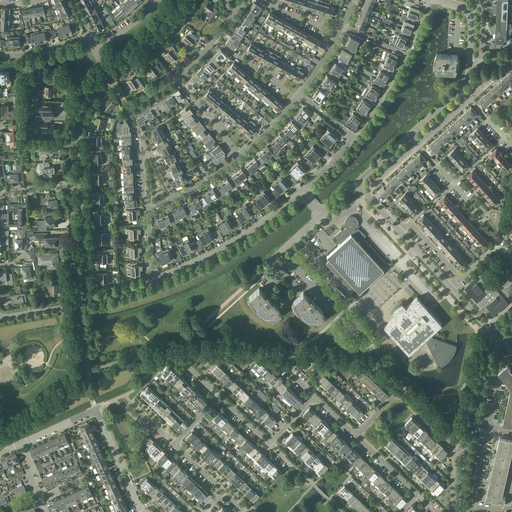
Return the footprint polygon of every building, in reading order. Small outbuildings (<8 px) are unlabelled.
[(56,10),(59,8),(67,4),(64,0),(62,0),(56,3),(53,5),(56,10)] [(124,0),(123,2),(130,10),(134,6),(128,0),(124,0)] [(318,0),(313,0),(314,1),(311,9),(316,11),(319,3),(320,0),(318,0)] [(319,3),(316,11),(321,13),(325,2),(320,0),(319,3)] [(491,7),(491,9),(502,10),(502,0),(497,0),(497,4),(493,4),(493,7),(491,7)] [(502,0),(502,10),(511,10),(511,5),(508,5),(508,0),(507,0),(502,0)] [(126,13),(130,10),(123,2),(119,5),(120,6),(126,13)] [(204,18),(211,24),(220,12),(213,6),(208,2),(203,8),(209,12),(204,18)] [(254,2),(249,9),(257,14),(258,12),(262,7),(254,2)] [(329,6),(330,4),(325,2),(321,13),(326,14),(329,6)] [(373,5),(365,2),(363,7),(371,10),(373,5)] [(410,7),(408,11),(418,15),(420,10),(418,9),(419,6),(415,5),(407,2),(406,2),(405,5),(410,7)] [(95,8),(92,3),(84,7),(87,12),(95,8)] [(61,13),(69,9),(67,4),(59,8),(56,10),(58,14),(61,13)] [(120,6),(117,10),(123,16),(126,13),(120,6)] [(333,12),(334,8),(329,6),(326,14),(332,16),(332,15),(335,16),(336,13),(333,12)] [(363,7),(361,12),(369,15),(371,10),(363,7)] [(87,12),(89,17),(97,13),(95,8),(87,12)] [(30,21),(29,18),(27,9),(21,10),(24,22),(30,21)] [(72,14),(69,9),(61,13),(58,14),(61,19),(72,14)] [(249,9),(244,16),(252,21),(255,17),(257,14),(249,9)] [(497,14),(496,19),(502,19),(502,10),(491,9),(491,11),(493,11),(492,14),(497,14)] [(118,20),(123,16),(117,10),(112,14),(118,20)] [(511,10),(502,10),(502,19),(507,20),(508,15),(511,15),(511,12),(511,10)] [(416,19),(418,15),(408,11),(407,15),(402,14),(401,16),(413,21),(414,18),(416,19)] [(369,15),(361,12),(359,17),(367,20),(369,15)] [(92,21),(100,17),(97,13),(89,17),(92,21)] [(269,25),(274,15),(269,13),(264,22),(269,25)] [(67,18),(70,24),(75,21),(72,15),(67,18)] [(275,26),(279,18),(274,15),(269,25),(274,28),(275,26)] [(239,23),(249,29),(250,27),(249,26),(252,21),(244,16),(243,18),(242,18),(239,23)] [(412,24),(413,21),(401,16),(400,20),(402,21),(402,20),(404,21),(403,25),(412,29),(414,24),(412,24)] [(92,21),(94,26),(102,22),(100,17),(92,21)] [(359,17),(357,22),(365,25),(367,20),(359,17)] [(279,18),(275,26),(280,28),(284,21),(279,18)] [(501,29),(502,19),(496,19),(496,23),(492,23),(492,26),(490,26),(490,28),(501,29)] [(507,20),(502,19),(501,29),(511,29),(511,27),(511,24),(507,24),(507,20)] [(289,23),(284,21),(280,28),(278,31),(283,33),(284,31),(289,23)] [(105,27),(102,22),(94,26),(97,31),(105,27)] [(355,27),(361,30),(361,31),(364,33),(367,26),(365,25),(357,22),(355,27)] [(235,30),(243,35),(246,31),(247,32),(249,29),(239,23),(236,27),(236,28),(235,30)] [(289,23),(284,31),(289,34),(293,26),(289,23)] [(69,24),(63,26),(67,35),(72,33),(69,24)] [(412,29),(403,25),(401,29),(397,28),(395,30),(407,35),(408,33),(410,34),(412,29)] [(67,35),(63,26),(58,28),(61,37),(67,35)] [(293,26),(289,34),(294,36),(298,29),(293,26)] [(501,38),(501,29),(490,28),(490,30),(492,30),(491,33),(496,34),(495,38),(501,38)] [(298,29),(294,36),(293,38),(297,41),(303,31),(298,29)] [(511,29),(501,29),(501,38),(507,39),(507,34),(511,34),(511,31),(511,29)] [(41,33),(39,33),(41,43),(47,42),(45,35),(47,34),(46,30),(41,31),(41,33)] [(240,40),(243,35),(235,30),(233,32),(230,37),(234,40),(235,40),(239,43),(241,41),(240,40)] [(406,38),(407,35),(395,30),(394,33),(398,35),(397,39),(406,43),(408,39),(406,38)] [(303,41),(308,34),(303,31),(297,41),(302,44),(303,41)] [(35,44),(41,43),(39,33),(38,32),(31,33),(32,39),(34,38),(35,44)] [(189,46),(193,42),(196,45),(201,40),(197,37),(191,32),(188,36),(186,34),(182,39),(189,46)] [(308,34),(303,41),(308,44),(312,36),(308,34)] [(350,36),(348,40),(352,43),(357,45),(359,41),(361,42),(362,39),(353,34),(352,37),(350,36)] [(14,37),(14,47),(20,46),(20,39),(22,39),(21,36),(19,36),(14,37)] [(317,39),(312,36),(308,44),(313,47),(317,39)] [(14,47),(14,37),(7,37),(8,41),(3,41),(3,39),(0,39),(0,45),(3,46),(8,46),(8,47),(14,47)] [(230,37),(225,44),(233,49),(236,45),(237,46),(239,43),(235,40),(234,40),(230,37)] [(404,48),(406,43),(397,39),(396,39),(394,38),(392,42),(390,42),(389,45),(401,50),(402,47),(404,48)] [(507,39),(501,38),(495,38),(495,43),(491,42),(491,46),(489,46),(489,48),(501,48),(501,46),(503,46),(504,43),(506,40),(507,39)] [(313,47),(318,49),(322,42),(317,39),(313,47)] [(355,48),(357,45),(352,43),(348,40),(345,45),(347,46),(346,48),(351,51),(355,53),(357,49),(355,48)] [(327,44),(322,42),(318,49),(322,52),(327,44)] [(247,51),(252,54),(256,46),(251,43),(247,51)] [(169,51),(168,52),(165,55),(171,62),(175,59),(178,62),(183,58),(180,54),(175,49),(172,46),(168,49),(169,51)] [(252,54),(257,56),(261,49),(256,46),(252,54)] [(351,51),(346,48),(345,51),(343,50),(340,54),(349,59),(352,55),(350,54),(351,51)] [(227,56),(220,49),(214,55),(218,59),(221,62),(223,60),(227,56)] [(261,49),(257,56),(261,59),(265,51),(261,49)] [(267,49),(265,51),(261,59),(266,62),(272,52),(267,49)] [(386,60),(395,65),(398,60),(396,59),(397,56),(386,51),(383,59),(386,60)] [(266,62),(271,64),(276,54),(272,52),(266,62)] [(281,57),(276,54),(271,64),(276,67),(280,59),(281,57)] [(349,59),(340,54),(338,58),(339,59),(338,62),(343,65),(345,66),(346,65),(347,65),(349,63),(347,62),(349,59)] [(434,67),(435,68),(436,73),(457,74),(459,69),(459,68),(459,67),(459,66),(459,65),(460,64),(460,63),(459,62),(459,61),(459,60),(457,55),(447,55),(437,54),(435,59),(435,60),(434,61),(434,62),(434,63),(434,64),(434,65),(434,66),(434,67)] [(215,68),(219,64),(216,61),(218,59),(214,55),(208,61),(215,68)] [(284,62),(280,59),(276,67),(280,69),(284,62)] [(378,66),(382,68),(389,72),(391,70),(392,70),(395,65),(386,60),(384,64),(380,62),(378,66)] [(202,67),(210,75),(212,73),(211,72),(215,68),(208,61),(206,63),(202,67)] [(289,64),(284,62),(280,69),(285,72),(289,64)] [(345,66),(343,65),(338,62),(337,64),(335,63),(332,67),(341,73),(344,68),(346,70),(347,67),(345,66)] [(232,73),(237,66),(233,63),(228,70),(232,73)] [(159,78),(164,74),(163,72),(165,70),(163,67),(160,68),(157,64),(153,67),(152,65),(150,66),(146,69),(152,77),(156,74),(159,78)] [(294,67),(289,64),(285,72),(290,75),(294,67)] [(237,66),(232,73),(230,75),(235,78),(236,77),(242,70),(237,66)] [(296,68),(294,67),(290,75),(294,77),(300,67),(298,66),(297,66),(296,67),(296,68)] [(196,73),(203,80),(207,76),(208,77),(210,75),(202,67),(198,71),(196,73)] [(300,67),(294,77),(299,80),(305,70),(300,67)] [(331,72),(330,74),(337,79),(339,77),(341,73),(332,67),(330,71),(331,72)] [(382,68),(377,75),(387,80),(390,75),(388,74),(389,72),(382,68)] [(236,77),(240,80),(246,73),(242,70),(236,77)] [(5,83),(8,82),(11,80),(10,79),(9,75),(10,75),(9,75),(10,73),(8,72),(7,72),(6,72),(2,73),(2,72),(1,73),(0,72),(0,80),(4,84),(5,83)] [(191,79),(197,86),(198,87),(200,85),(199,84),(203,80),(196,73),(194,75),(190,78),(190,79),(191,79)] [(244,84),(250,77),(246,73),(240,80),(244,84)] [(132,90),(136,87),(139,91),(144,88),(140,80),(142,79),(139,74),(138,74),(137,75),(136,75),(137,77),(133,80),(132,78),(131,79),(126,82),(132,90)] [(337,79),(330,74),(328,77),(327,76),(324,80),(333,86),(334,83),(335,84),(337,80),(336,80),(337,79)] [(377,75),(375,79),(371,77),(369,80),(381,87),(382,85),(384,86),(387,80),(377,75)] [(511,86),(511,84),(511,79),(507,75),(503,78),(511,86)] [(244,84),(249,87),(254,80),(250,77),(244,84)] [(500,82),(507,90),(511,86),(503,78),(500,82)] [(191,79),(190,79),(184,85),(191,92),(195,87),(197,86),(191,79)] [(247,89),(252,92),(258,84),(254,80),(249,87),(247,89)] [(323,85),(321,87),(330,93),(332,90),(330,89),(333,86),(324,80),(321,84),(323,85)] [(379,89),(381,87),(369,80),(368,82),(369,83),(370,84),(367,88),(378,95),(381,90),(379,89)] [(503,93),(507,90),(500,82),(496,85),(502,92),(503,93)] [(27,87),(27,91),(29,91),(29,94),(34,94),(34,101),(41,101),(41,90),(36,90),(36,83),(29,83),(29,87),(27,87)] [(252,92),(256,96),(262,87),(258,84),(252,92)] [(502,92),(496,85),(492,88),(498,95),(502,92)] [(42,87),(41,102),(45,102),(45,96),(51,96),(51,91),(56,91),(56,86),(45,86),(45,87),(42,87)] [(261,98),(267,91),(262,87),(256,96),(260,99),(261,98)] [(327,96),(330,93),(321,87),(320,89),(318,88),(315,92),(323,98),(325,96),(326,97),(327,96)] [(373,99),(375,100),(378,95),(367,88),(362,95),(371,102),(373,99)] [(498,95),(492,88),(488,92),(496,100),(499,96),(498,95)] [(171,94),(176,102),(184,97),(178,89),(176,91),(171,94)] [(204,96),(208,99),(214,93),(215,91),(214,90),(212,92),(210,89),(204,96)] [(215,91),(214,93),(208,99),(212,103),(220,95),(216,91),(215,91)] [(265,101),(271,94),(267,91),(261,98),(265,101)] [(321,102),(323,98),(315,92),(312,96),(314,97),(312,100),(320,106),(322,103),(321,102)] [(496,100),(488,92),(484,95),(490,102),(492,103),(496,100)] [(166,97),(164,98),(169,106),(176,102),(171,94),(166,97)] [(275,98),(271,94),(265,101),(269,105),(275,98)] [(212,103),(217,107),(222,100),(224,98),(220,95),(212,103)] [(370,104),(371,102),(362,95),(357,102),(359,104),(368,110),(372,105),(370,104)] [(490,102),(484,95),(481,99),(487,105),(490,102)] [(101,105),(109,112),(116,104),(106,96),(103,99),(105,101),(101,105)] [(169,107),(169,106),(164,98),(157,103),(158,104),(161,109),(162,111),(164,109),(166,113),(171,110),(169,107)] [(273,108),(279,101),(275,98),(269,105),(273,108)] [(487,105),(481,99),(477,102),(483,109),(487,105)] [(217,107),(221,110),(226,104),(222,100),(217,107)] [(283,105),(279,101),(273,108),(278,112),(283,105)] [(153,106),(150,107),(155,115),(160,112),(159,110),(161,109),(158,104),(157,103),(153,106)] [(36,116),(36,121),(43,121),(51,121),(51,118),(53,118),(53,109),(51,108),(51,104),(40,104),(40,110),(43,110),(43,116),(36,116)] [(231,107),(226,104),(221,110),(225,114),(231,107)] [(358,110),(356,112),(362,116),(363,114),(365,115),(368,110),(359,104),(356,109),(358,110)] [(1,105),(1,116),(5,115),(5,118),(15,117),(14,110),(8,110),(8,105),(1,105)] [(143,112),(149,121),(151,119),(151,118),(155,115),(150,107),(143,112)] [(182,115),(185,118),(193,112),(189,108),(188,109),(186,107),(176,115),(176,116),(177,117),(179,117),(180,117),(180,116),(182,115)] [(225,114),(229,117),(235,111),(231,107),(225,114)] [(473,117),(477,114),(471,107),(467,111),(473,117)] [(303,108),(299,113),(306,119),(310,115),(310,114),(312,112),(306,108),(304,110),(303,108)] [(229,117),(233,121),(239,114),(235,111),(229,117)] [(467,111),(464,114),(471,122),(475,119),(473,117),(467,111)] [(149,121),(143,112),(136,117),(141,125),(145,122),(146,123),(149,121)] [(196,116),(193,112),(185,118),(188,122),(185,124),(187,126),(196,119),(194,117),(196,116)] [(353,113),(352,115),(350,118),(358,124),(362,119),(360,118),(362,116),(356,112),(355,114),(353,113)] [(296,119),(295,121),(300,126),(303,128),(309,121),(306,119),(299,113),(295,117),(296,119)] [(93,126),(103,129),(106,120),(104,119),(105,116),(97,114),(96,117),(93,116),(92,120),(94,121),(93,126)] [(238,124),(243,118),(243,117),(239,114),(233,121),(238,124)] [(464,114),(460,118),(466,124),(467,125),(471,122),(464,114)] [(238,124),(241,127),(247,121),(248,119),(244,116),(243,117),(243,118),(238,124)] [(269,122),(262,117),(260,119),(266,125),(269,122)] [(355,129),(358,124),(350,118),(347,121),(344,119),(343,119),(342,119),(341,119),(340,121),(351,130),(353,127),(355,129)] [(462,127),(466,124),(460,118),(456,121),(462,127)] [(198,122),(196,119),(187,126),(189,129),(192,127),(194,131),(202,124),(199,120),(198,122)] [(130,127),(126,120),(125,121),(124,122),(123,123),(122,124),(122,125),(121,126),(121,127),(121,128),(121,129),(121,130),(121,134),(117,134),(118,138),(121,138),(129,138),(129,135),(131,134),(131,131),(129,131),(129,130),(129,129),(129,128),(130,127)] [(241,127),(246,131),(253,122),(252,121),(251,121),(250,121),(249,121),(249,122),(247,121),(241,127)] [(298,128),(300,126),(295,121),(293,123),(291,121),(287,126),(294,132),(298,128)] [(462,127),(456,121),(452,124),(460,132),(463,129),(462,127)] [(32,122),(32,128),(38,128),(38,134),(50,134),(50,133),(53,133),(53,126),(47,126),(47,122),(32,122)] [(250,135),(251,133),(253,135),(257,131),(254,129),(256,128),(254,127),(255,126),(255,125),(255,124),(255,123),(253,122),(246,131),(250,135)] [(196,139),(198,138),(206,132),(204,129),(205,128),(202,124),(194,131),(197,134),(194,137),(196,139)] [(449,128),(454,134),(456,136),(460,132),(452,124),(449,128)] [(11,147),(17,147),(16,125),(10,126),(10,132),(5,132),(6,135),(7,135),(7,141),(10,141),(11,147)] [(151,137),(162,132),(159,126),(151,130),(152,133),(150,134),(151,137)] [(285,131),(283,133),(288,138),(290,136),(290,137),(294,132),(287,126),(283,130),(285,131)] [(328,129),(324,134),(333,142),(337,137),(338,135),(341,137),(343,135),(335,128),(331,132),(328,129)] [(449,128),(445,131),(451,138),(454,134),(449,128)] [(470,135),(473,139),(481,132),(478,128),(470,135)] [(451,138),(445,131),(441,135),(447,141),(451,138)] [(167,137),(168,137),(166,133),(163,134),(162,132),(151,137),(155,144),(157,142),(167,137)] [(207,134),(206,132),(198,138),(199,141),(201,139),(204,143),(212,136),(209,133),(207,134)] [(481,132),(473,139),(477,143),(485,136),(481,132)] [(290,141),(288,139),(288,138),(283,133),(281,136),(280,134),(275,138),(282,145),(285,142),(287,144),(290,141)] [(324,134),(320,139),(329,147),(333,142),(324,134)] [(92,146),(102,145),(102,135),(89,136),(90,140),(92,140),(92,146)] [(443,145),(447,141),(441,135),(437,138),(443,145)] [(204,149),(205,152),(215,144),(214,142),(215,140),(212,136),(204,143),(207,147),(204,149)] [(477,143),(481,147),(489,140),(485,136),(477,143)] [(168,144),(169,144),(170,143),(167,137),(157,142),(158,146),(156,147),(158,150),(168,144)] [(279,148),(282,145),(275,138),(271,142),(272,144),(271,146),(275,151),(277,153),(281,150),(279,148)] [(439,148),(443,145),(437,138),(433,142),(439,148)] [(489,140),(481,147),(484,152),(492,144),(489,140)] [(435,151),(439,148),(433,142),(430,145),(435,151)] [(53,150),(53,149),(53,144),(32,144),(32,150),(41,150),(41,155),(40,155),(40,159),(45,159),(46,156),(47,156),(47,153),(50,153),(50,150),(53,150)] [(168,144),(158,150),(159,153),(162,152),(163,155),(172,150),(169,144),(168,144)] [(214,155),(222,149),(219,145),(217,146),(215,144),(205,152),(207,154),(208,154),(211,158),(213,156),(214,155)] [(435,151),(430,145),(426,149),(432,155),(435,151)] [(273,153),(275,151),(271,146),(268,148),(267,146),(263,150),(269,157),(273,153)] [(313,146),(309,150),(318,159),(322,155),(313,146)] [(321,147),(319,149),(322,151),(326,155),(328,152),(321,147)] [(448,155),(452,159),(460,151),(456,147),(454,149),(448,155)] [(214,155),(213,156),(215,160),(213,161),(215,164),(225,156),(223,154),(225,153),(222,149),(214,155)] [(494,159),(500,153),(497,149),(490,155),(494,159)] [(93,164),(103,163),(103,153),(101,153),(101,150),(92,151),(92,154),(90,154),(90,158),(93,158),(93,164)] [(162,159),(164,162),(175,156),(172,150),(163,155),(165,158),(162,159)] [(265,161),(269,157),(263,150),(258,154),(260,155),(258,157),(262,163),(264,161),(265,161)] [(309,159),(306,163),(312,169),(314,167),(310,163),(312,162),(314,163),(318,159),(309,150),(305,155),(309,159)] [(464,156),(460,151),(452,159),(455,163),(462,157),(464,156)] [(504,157),(500,153),(494,159),(498,163),(504,157)] [(420,154),(416,157),(422,163),(426,160),(420,154)] [(169,167),(178,163),(175,156),(164,162),(166,165),(168,164),(169,167)] [(260,165),(262,163),(258,157),(255,159),(254,158),(250,161),(256,169),(260,165)] [(416,157),(412,161),(418,167),(422,163),(416,157)] [(465,161),(462,157),(455,163),(459,167),(465,161)] [(508,161),(504,157),(498,163),(501,167),(508,161)] [(251,172),(256,169),(250,161),(245,165),(246,167),(244,168),(249,174),(249,173),(251,175),(252,174),(251,172)] [(412,161),(408,165),(414,171),(416,173),(420,169),(418,167),(412,161)] [(469,166),(465,161),(459,167),(463,171),(469,166)] [(511,165),(508,161),(501,167),(505,171),(511,165)] [(54,167),(49,167),(48,162),(40,163),(40,169),(42,168),(43,175),(45,175),(47,176),(49,176),(52,176),(52,173),(55,172),(54,167)] [(297,162),(293,166),(301,175),(306,171),(304,169),(297,162)] [(181,169),(178,163),(169,167),(171,170),(169,171),(170,174),(181,169)] [(306,163),(303,165),(304,166),(305,167),(310,171),(312,169),(306,163)] [(22,181),(22,180),(20,164),(16,165),(17,170),(13,170),(14,174),(10,174),(5,175),(6,179),(8,179),(9,182),(15,181),(15,183),(18,182),(18,181),(22,181)] [(408,165),(404,168),(410,174),(414,171),(408,165)] [(301,175),(293,166),(288,170),(297,179),(301,175)] [(246,176),(249,174),(244,168),(242,170),(241,169),(236,172),(242,180),(247,176),(246,176)] [(404,168),(400,172),(407,180),(412,176),(410,174),(404,168)] [(176,180),(176,179),(184,175),(181,169),(170,174),(174,181),(176,180)] [(94,184),(104,183),(104,173),(102,173),(102,170),(93,170),(93,174),(91,174),(91,178),(94,178),(94,184)] [(467,176),(471,180),(477,174),(473,170),(467,176)] [(243,182),(242,180),(236,172),(231,176),(233,177),(230,179),(236,187),(243,182)] [(403,184),(407,180),(400,172),(396,175),(402,182),(403,184)] [(420,180),(424,184),(430,179),(427,174),(420,180)] [(477,174),(471,180),(474,184),(480,178),(477,174)] [(187,181),(184,175),(176,179),(176,180),(177,183),(175,184),(177,187),(187,181)] [(402,182),(396,175),(392,179),(398,185),(402,182)] [(280,177),(276,181),(284,190),(289,186),(288,185),(290,184),(293,187),(295,185),(289,178),(288,179),(285,176),(282,179),(280,177)] [(291,176),(289,178),(295,185),(297,183),(291,176)] [(474,184),(478,188),(484,182),(480,178),(474,184)] [(236,187),(230,179),(228,180),(227,179),(222,182),(227,190),(231,188),(232,190),(236,187)] [(392,179),(388,183),(394,189),(398,185),(392,179)] [(428,188),(434,182),(430,179),(424,184),(428,188)] [(284,190),(276,181),(271,185),(279,194),(284,190)] [(229,192),(227,190),(222,182),(217,185),(218,187),(216,189),(222,197),(229,192)] [(438,186),(434,182),(428,188),(426,189),(430,194),(431,192),(438,186)] [(484,182),(478,188),(481,192),(488,186),(484,182)] [(388,183),(384,186),(390,193),(391,194),(395,191),(394,189),(388,183)] [(379,189),(386,197),(389,195),(390,196),(391,194),(391,195),(391,194),(390,193),(384,186),(381,188),(379,189)] [(437,194),(441,191),(438,186),(431,192),(430,194),(434,199),(438,195),(437,194)] [(481,192),(485,196),(491,190),(488,186),(481,192)] [(213,200),(216,197),(218,200),(222,197),(216,189),(214,190),(213,189),(207,192),(213,200)] [(376,193),(376,194),(375,195),(381,202),(382,201),(386,197),(379,189),(378,191),(376,193)] [(95,204),(105,203),(105,193),(104,193),(104,190),(94,190),(94,194),(92,194),(92,198),(95,198),(95,204)] [(491,190),(485,196),(489,200),(495,194),(491,190)] [(266,205),(271,201),(263,191),(259,195),(266,205)] [(205,204),(206,207),(210,204),(209,202),(213,200),(207,192),(202,195),(204,196),(201,198),(205,204)] [(495,194),(489,200),(493,204),(501,197),(497,193),(495,194)] [(405,194),(399,199),(403,204),(409,198),(405,194)] [(259,195),(254,199),(261,208),(266,205),(259,195)] [(443,205),(449,199),(445,195),(439,201),(443,205)] [(54,200),(53,197),(35,199),(36,205),(48,204),(48,207),(57,206),(58,206),(58,205),(59,204),(58,203),(57,203),(56,200),(54,200)] [(202,205),(205,204),(201,198),(199,199),(198,198),(193,200),(197,209),(202,206),(202,205)] [(409,198),(403,204),(406,207),(412,202),(409,198)] [(446,209),(453,203),(449,199),(443,205),(446,209)] [(186,206),(191,216),(199,211),(197,209),(193,200),(188,203),(189,205),(186,206)] [(406,207),(410,211),(418,204),(415,200),(412,202),(406,207)] [(456,207),(453,203),(446,209),(450,213),(456,207)] [(0,204),(0,221),(0,222),(0,220),(4,220),(4,222),(8,222),(8,213),(5,213),(4,205),(0,204)] [(23,230),(27,230),(30,230),(30,228),(27,228),(27,223),(27,224),(24,224),(24,210),(27,210),(27,204),(22,204),(22,209),(19,209),(19,204),(8,204),(8,211),(9,211),(9,210),(17,210),(17,224),(9,224),(8,224),(9,230),(19,230),(19,225),(23,225),(23,230)] [(259,214),(254,207),(251,209),(250,210),(246,204),(241,208),(248,218),(253,215),(251,213),(253,211),(256,216),(259,214)] [(422,208),(418,204),(410,211),(414,216),(422,208)] [(183,206),(177,209),(182,217),(185,215),(187,218),(191,216),(186,206),(184,208),(183,206)] [(460,211),(456,207),(450,213),(454,217),(460,211)] [(248,218),(241,208),(235,211),(242,222),(248,218)] [(174,221),(175,224),(179,221),(178,219),(182,217),(177,209),(172,211),(173,213),(171,214),(174,221)] [(127,210),(127,220),(138,219),(137,214),(140,214),(139,210),(127,210)] [(464,215),(460,211),(454,217),(457,221),(464,215)] [(96,224),(106,223),(106,213),(93,214),(93,218),(96,218),(96,224)] [(171,222),(174,221),(171,214),(168,215),(167,214),(162,216),(166,225),(171,222)] [(421,224),(428,219),(424,215),(418,220),(421,224)] [(467,219),(464,215),(457,221),(461,225),(467,219)] [(57,217),(53,217),(53,216),(50,216),(50,217),(46,217),(46,219),(38,219),(38,230),(46,230),(46,225),(57,225),(57,217)] [(160,227),(166,225),(162,216),(156,218),(157,220),(155,221),(156,225),(153,226),(154,229),(160,227)] [(352,216),(351,216),(349,216),(347,217),(346,218),(345,220),(345,222),(345,224),(345,226),(346,227),(342,231),(341,230),(334,237),(340,244),(327,256),(330,260),(326,264),(351,292),(356,288),(359,292),(384,270),(383,269),(386,266),(387,268),(388,268),(389,268),(390,268),(390,267),(391,267),(391,266),(391,265),(391,264),(390,264),(389,263),(388,263),(387,263),(387,264),(363,238),(366,236),(357,227),(357,226),(358,224),(358,223),(358,221),(358,220),(357,219),(356,217),(354,216),(352,216)] [(222,220),(228,231),(234,227),(227,217),(222,220)] [(421,224),(425,228),(431,223),(428,219),(421,224)] [(471,223),(467,219),(461,225),(465,229),(471,223)] [(222,220),(217,223),(223,234),(228,231),(222,220)] [(425,228),(429,232),(435,227),(431,223),(425,228)] [(471,223),(465,229),(468,233),(475,227),(471,223)] [(429,232),(432,236),(439,231),(435,227),(429,232)] [(478,231),(475,227),(468,233),(472,237),(478,231)] [(128,229),(128,239),(139,238),(138,233),(141,233),(140,228),(128,229)] [(208,228),(202,231),(208,242),(214,239),(208,228)] [(432,236),(436,240),(444,233),(440,229),(439,231),(432,236)] [(0,230),(0,250),(1,251),(1,249),(6,249),(9,249),(9,231),(0,230)] [(15,248),(20,248),(20,251),(26,251),(26,245),(25,245),(25,231),(18,231),(18,234),(14,234),(15,248)] [(200,240),(196,242),(200,250),(202,249),(200,244),(202,243),(204,246),(209,244),(208,242),(202,231),(197,234),(200,240)] [(482,235),(478,231),(472,237),(476,241),(482,235)] [(45,244),(45,245),(58,245),(58,243),(59,243),(59,239),(58,239),(58,237),(47,237),(47,233),(34,234),(34,240),(35,240),(45,239),(45,241),(44,241),(43,242),(43,243),(44,244),(45,244)] [(97,243),(107,243),(107,233),(94,233),(94,238),(97,238),(97,243)] [(447,237),(444,233),(436,240),(440,244),(447,237)] [(485,239),(482,235),(476,241),(479,245),(485,239)] [(443,248),(451,241),(447,237),(440,244),(443,248)] [(188,239),(183,241),(188,252),(194,250),(193,249),(195,248),(197,251),(200,250),(196,242),(195,243),(194,241),(190,243),(188,239)] [(489,244),(485,239),(479,245),(483,249),(484,249),(485,251),(491,246),(489,244)] [(182,255),(188,252),(183,241),(177,244),(182,255)] [(451,241),(443,248),(447,252),(453,247),(455,245),(451,241)] [(155,249),(157,253),(156,253),(161,264),(167,262),(162,250),(161,246),(160,246),(160,247),(155,249)] [(142,251),(141,247),(128,247),(129,257),(139,257),(139,251),(142,251)] [(450,256),(457,251),(453,247),(447,252),(450,256)] [(176,261),(179,260),(175,252),(174,249),(169,251),(168,248),(162,250),(167,262),(173,259),(172,257),(174,256),(176,261)] [(108,250),(97,250),(97,253),(95,254),(95,258),(98,258),(98,263),(108,263),(108,253),(114,253),(114,250),(108,250)] [(50,255),(43,255),(43,251),(35,252),(34,252),(34,254),(35,254),(35,256),(38,256),(38,265),(47,265),(47,269),(57,269),(56,260),(58,260),(58,254),(50,254),(50,255)] [(454,260),(460,255),(457,251),(450,256),(454,260)] [(460,255),(454,260),(458,264),(466,257),(462,253),(460,255)] [(468,263),(469,261),(466,257),(458,264),(462,269),(468,263)] [(35,269),(34,262),(27,263),(27,267),(21,268),(22,273),(23,273),(24,278),(27,277),(27,278),(28,278),(28,280),(35,279),(33,269),(35,269)] [(142,270),(142,265),(129,266),(130,276),(140,275),(140,270),(142,270)] [(8,272),(6,272),(5,270),(1,271),(1,273),(0,273),(0,282),(7,281),(7,284),(13,283),(12,273),(8,274),(8,272)] [(109,273),(96,274),(96,278),(99,278),(99,283),(109,283),(109,273)] [(465,287),(486,311),(489,309),(494,315),(508,302),(484,276),(476,282),(474,279),(465,287)] [(61,293),(60,285),(51,283),(48,288),(51,295),(61,293)] [(511,292),(511,291),(507,286),(503,289),(508,296),(511,292)] [(273,320),(279,314),(274,308),(276,306),(270,300),(271,299),(268,295),(266,297),(259,288),(248,298),(249,302),(252,306),(255,309),(258,312),(262,315),(267,317),(270,319),(273,320)] [(1,294),(2,300),(10,299),(11,303),(26,300),(26,297),(27,297),(26,293),(24,293),(23,292),(22,292),(21,292),(21,293),(21,294),(10,296),(10,293),(1,294)] [(321,313),(323,311),(312,299),(310,301),(310,300),(309,301),(306,297),(304,298),(302,295),(299,298),(298,297),(292,302),(293,306),(295,309),(298,312),(301,315),(305,318),(310,320),(314,322),(317,323),(325,316),(321,313)] [(391,312),(395,317),(384,327),(408,354),(425,339),(439,368),(443,366),(446,364),(448,362),(449,360),(451,358),(453,355),(454,353),(455,351),(456,346),(432,338),(430,334),(441,324),(430,312),(428,314),(426,311),(428,309),(417,297),(405,307),(401,303),(402,303),(402,302),(400,303),(399,304),(398,305),(397,305),(396,306),(394,307),(394,308),(393,309),(392,310),(391,311),(390,313),(391,313),(391,312)] [(377,345),(374,342),(373,341),(365,347),(369,352),(370,351),(377,345)] [(257,371),(258,370),(263,364),(259,360),(261,359),(258,356),(249,366),(252,368),(256,371),(257,371)] [(162,373),(165,376),(173,367),(171,366),(170,367),(168,364),(162,371),(161,370),(156,376),(158,377),(160,375),(162,373)] [(260,375),(267,368),(263,364),(258,370),(256,372),(260,375)] [(212,371),(216,375),(221,369),(217,365),(212,371)] [(510,387),(510,388),(511,389),(511,391),(503,424),(511,426),(511,371),(510,369),(511,368),(508,365),(498,373),(508,384),(509,385),(510,387)] [(175,369),(173,367),(165,376),(169,380),(176,372),(174,370),(175,369)] [(267,368),(260,375),(264,379),(265,377),(271,371),(267,368)] [(355,375),(359,378),(365,373),(363,371),(364,370),(362,368),(355,375)] [(225,373),(221,369),(216,375),(220,378),(225,373)] [(271,371),(265,377),(269,381),(275,375),(271,371)] [(178,374),(176,372),(169,380),(173,383),(181,375),(179,373),(178,374)] [(315,378),(319,382),(324,376),(320,372),(315,378)] [(229,376),(225,373),(220,378),(224,382),(229,376)] [(359,378),(363,382),(369,375),(368,374),(367,374),(365,373),(359,378)] [(229,376),(224,382),(227,386),(233,380),(235,378),(231,374),(229,376)] [(173,383),(177,387),(184,379),(182,377),(183,377),(181,375),(173,383)] [(271,387),(273,385),(279,379),(275,375),(269,381),(268,383),(271,387)] [(371,377),(369,375),(363,382),(367,386),(373,380),(370,378),(371,377)] [(328,380),(324,376),(319,382),(323,385),(328,380)] [(186,381),(184,379),(177,387),(181,391),(189,382),(187,381),(186,381)] [(273,385),(277,389),(283,383),(279,379),(273,385)] [(230,388),(231,389),(232,388),(237,384),(233,380),(227,386),(230,388)] [(328,380),(323,385),(326,389),(327,388),(332,383),(328,380)] [(367,386),(371,390),(377,383),(375,381),(375,382),(373,380),(367,386)] [(332,383),(327,388),(326,389),(330,393),(335,388),(336,387),(338,385),(334,381),(332,383)] [(190,384),(189,382),(181,391),(184,394),(192,387),(190,385),(190,384)] [(238,382),(237,384),(232,388),(231,389),(235,393),(240,388),(242,386),(238,382)] [(283,383),(277,389),(281,392),(287,386),(283,383)] [(379,385),(377,383),(371,390),(375,393),(380,387),(378,385),(379,385)] [(152,390),(150,388),(148,386),(140,394),(144,398),(152,390)] [(235,393),(239,397),(246,390),(242,386),(240,388),(235,393)] [(291,390),(287,386),(281,392),(280,394),(281,395),(283,394),(285,396),(291,390)] [(192,387),(184,394),(188,398),(196,390),(195,388),(194,389),(192,387)] [(335,388),(330,393),(334,397),(340,391),(337,388),(336,387),(335,388)] [(375,393),(379,397),(385,390),(383,388),(382,389),(380,387),(375,393)] [(155,394),(152,390),(144,398),(148,401),(155,394)] [(198,392),(196,390),(188,398),(192,402),(200,394),(198,392)] [(250,393),(246,390),(239,397),(243,401),(250,393)] [(291,390),(285,396),(289,400),(294,394),(291,390)] [(387,392),(385,390),(379,397),(383,401),(388,395),(386,393),(387,392)] [(340,391),(334,397),(338,400),(344,394),(340,391)] [(250,393),(243,401),(247,404),(253,398),(254,397),(255,396),(252,394),(253,393),(252,392),(250,393)] [(159,397),(155,394),(148,401),(152,405),(156,401),(159,397)] [(202,396),(200,394),(192,402),(196,406),(204,397),(203,395),(202,396)] [(298,398),(294,394),(289,400),(288,401),(291,405),(293,404),(293,403),(298,398)] [(344,394),(338,400),(342,404),(348,398),(344,394)] [(163,401),(159,397),(156,401),(152,405),(156,409),(163,401)] [(206,399),(204,397),(196,406),(200,410),(208,402),(205,400),(206,399)] [(247,404),(251,408),(256,402),(258,400),(254,397),(253,398),(247,404)] [(297,407),(303,401),(298,398),(293,403),(293,404),(297,407)] [(348,398),(342,404),(346,408),(352,402),(348,398)] [(258,400),(256,402),(251,408),(255,412),(260,406),(261,406),(262,404),(258,401),(258,400)] [(167,405),(163,401),(156,409),(160,412),(167,405)] [(352,402),(346,408),(350,412),(352,410),(356,406),(357,405),(353,401),(352,402)] [(171,408),(167,405),(160,412),(164,416),(171,408)] [(261,406),(260,406),(255,412),(259,416),(264,410),(261,406)] [(352,410),(350,412),(349,413),(352,416),(353,417),(359,409),(356,406),(352,410)] [(309,408),(302,415),(306,418),(313,411),(311,410),(312,409),(310,407),(309,408)] [(171,408),(164,416),(168,420),(175,412),(171,408)] [(211,420),(212,418),(218,412),(214,408),(209,414),(208,413),(206,415),(211,420)] [(357,420),(358,419),(364,413),(359,409),(353,417),(357,420)] [(268,413),(264,410),(259,416),(263,419),(268,413)] [(313,411),(306,418),(310,422),(318,414),(316,413),(315,413),(313,411)] [(179,416),(175,412),(168,420),(172,424),(179,416)] [(222,416),(218,412),(212,418),(216,422),(222,416)] [(263,419),(267,423),(272,417),(274,416),(270,412),(268,414),(268,413),(263,419)] [(310,422),(314,426),(321,419),(319,417),(320,416),(318,414),(310,422)] [(183,420),(179,416),(172,424),(175,427),(183,420)] [(226,419),(222,416),(216,422),(217,422),(215,424),(217,426),(215,428),(216,429),(218,427),(220,425),(226,419)] [(272,417),(267,423),(271,427),(276,421),(272,417)] [(404,425),(408,429),(416,420),(415,418),(414,419),(412,417),(404,425)] [(220,425),(218,427),(216,429),(218,431),(220,429),(222,431),(224,429),(230,423),(226,419),(220,425)] [(321,419),(314,426),(318,430),(326,422),(324,420),(323,421),(321,419)] [(187,424),(183,420),(175,427),(180,431),(187,424)] [(416,420),(408,429),(412,432),(420,425),(418,423),(418,422),(416,420)] [(81,433),(91,428),(89,423),(87,424),(86,422),(81,424),(82,426),(79,428),(81,433)] [(318,430),(322,433),(329,426),(327,424),(326,422),(318,430)] [(234,427),(230,423),(224,429),(228,433),(234,427)] [(416,436),(424,427),(422,426),(422,427),(420,425),(412,432),(411,434),(412,435),(414,434),(416,436)] [(329,426),(322,433),(326,437),(333,429),(332,428),(331,428),(329,426)] [(238,431),(234,427),(228,433),(232,437),(238,431)] [(424,427),(416,436),(420,440),(427,432),(425,430),(426,429),(424,427)] [(83,437),(93,433),(91,428),(81,433),(83,437)] [(186,437),(190,441),(196,435),(198,434),(193,429),(191,431),(192,432),(186,437)] [(326,437),(330,441),(337,434),(334,432),(335,431),(333,429),(326,437)] [(242,434),(238,431),(232,437),(236,440),(242,434)] [(429,434),(427,432),(420,440),(424,444),(432,435),(430,433),(429,434)] [(85,442),(95,438),(93,433),(83,437),(85,442)] [(285,441),(289,445),(296,437),(292,433),(285,441)] [(68,442),(65,434),(59,436),(63,445),(68,442)] [(246,438),(242,434),(236,440),(240,444),(246,438)] [(337,434),(330,441),(334,444),(341,437),(339,435),(339,436),(337,434)] [(200,439),(196,435),(190,441),(194,445),(200,439)] [(289,445),(293,448),(300,441),(302,439),(298,435),(297,437),(296,437),(289,445)] [(432,435),(424,444),(428,447),(435,439),(433,438),(434,437),(432,435)] [(59,436),(54,438),(58,447),(63,445),(59,436)] [(501,436),(500,437),(486,499),(486,500),(486,501),(487,501),(488,502),(499,504),(499,502),(500,500),(502,501),(501,503),(501,504),(502,504),(502,505),(503,505),(504,504),(504,503),(510,505),(511,504),(511,503),(511,501),(511,437),(502,436),(501,436)] [(145,448),(149,452),(158,444),(156,442),(155,443),(149,437),(145,441),(147,443),(146,444),(146,445),(147,446),(145,448)] [(194,445),(198,449),(204,443),(206,441),(202,437),(200,439),(194,445)] [(334,444),(338,448),(344,441),(342,439),(343,438),(341,437),(334,444)] [(385,445),(389,449),(396,441),(392,437),(385,445)] [(49,441),(53,449),(58,447),(54,438),(49,441)] [(98,443),(95,438),(85,442),(88,448),(98,443)] [(238,451),(240,452),(242,450),(244,448),(249,442),(246,438),(240,444),(238,446),(241,449),(238,451)] [(428,447),(432,451),(440,442),(438,441),(437,442),(435,439),(428,447)] [(49,441),(44,443),(48,451),(53,449),(49,441)] [(300,441),(293,448),(297,452),(304,444),(300,441)] [(343,453),(344,454),(347,451),(346,450),(345,449),(348,445),(344,441),(338,448),(336,450),(339,453),(337,455),(338,457),(341,454),(343,453)] [(396,441),(389,449),(393,452),(400,445),(396,441)] [(89,453),(91,452),(100,448),(101,447),(99,442),(98,443),(88,448),(86,448),(88,453),(89,453)] [(244,448),(242,450),(240,452),(241,454),(243,451),(246,453),(253,446),(249,442),(244,448)] [(440,442),(432,451),(434,453),(430,458),(432,459),(434,456),(436,455),(443,447),(441,445),(442,444),(440,442)] [(39,445),(43,453),(48,451),(44,443),(39,445)] [(207,446),(204,443),(198,449),(202,452),(207,446)] [(159,445),(158,444),(149,452),(153,456),(160,448),(159,446),(159,445)] [(308,448),(304,444),(297,452),(301,456),(308,448)] [(39,445),(35,447),(39,456),(43,453),(39,445)] [(343,457),(345,455),(348,458),(355,451),(349,446),(348,445),(345,449),(346,450),(347,451),(344,454),(337,461),(339,463),(344,457),(343,457)] [(404,449),(400,445),(393,452),(397,456),(404,449)] [(211,450),(207,446),(202,452),(206,456),(211,450)] [(253,446),(246,453),(249,456),(246,458),(248,460),(250,457),(252,455),(257,449),(253,446)] [(39,456),(35,447),(30,449),(33,458),(39,456)] [(445,449),(443,447),(436,455),(434,456),(432,459),(433,460),(435,458),(436,458),(437,456),(440,459),(448,450),(446,448),(445,449)] [(102,453),(100,448),(91,452),(89,453),(91,458),(94,457),(102,453)] [(163,450),(160,448),(153,456),(157,460),(165,451),(164,449),(163,450)] [(312,452),(308,448),(301,456),(305,459),(312,452)] [(213,449),(211,450),(206,456),(210,460),(217,452),(213,449)] [(256,459),(261,453),(257,449),(252,455),(256,459)] [(404,449),(397,456),(401,460),(408,452),(404,449)] [(408,452),(401,460),(405,464),(412,456),(414,454),(410,450),(408,453),(408,452)] [(157,460),(161,463),(168,456),(166,454),(167,453),(165,451),(157,460)] [(348,458),(352,462),(359,455),(355,451),(348,458)] [(221,456),(217,452),(210,460),(214,464),(219,458),(221,456)] [(316,456),(312,452),(305,459),(309,463),(316,456)] [(93,463),(96,461),(104,458),(102,453),(94,457),(91,458),(90,458),(92,463),(93,463)] [(258,465),(260,463),(265,457),(261,453),(256,459),(254,461),(257,463),(258,465)] [(359,455),(352,462),(356,465),(362,459),(359,455)] [(13,467),(18,465),(14,456),(9,459),(13,467)] [(171,458),(168,456),(161,463),(165,467),(173,459),(171,457),(171,458)] [(320,459),(316,456),(309,463),(307,465),(311,468),(313,467),(320,459)] [(416,460),(412,456),(405,464),(409,467),(416,460)] [(269,461),(265,457),(260,463),(258,465),(259,466),(262,468),(263,467),(269,461)] [(106,463),(104,458),(96,461),(93,463),(95,468),(106,463)] [(223,462),(219,458),(214,464),(218,467),(223,462)] [(9,459),(4,461),(8,469),(9,472),(14,470),(13,467),(9,459)] [(165,467),(169,471),(176,463),(174,461),(175,460),(173,459),(165,467)] [(313,467),(317,471),(324,463),(320,459),(313,467)] [(366,462),(362,459),(356,465),(360,469),(366,462)] [(420,464),(416,460),(409,467),(413,471),(420,464)] [(0,462),(0,464),(3,471),(8,469),(4,461),(0,462)] [(75,464),(72,465),(77,475),(82,473),(77,461),(75,462),(75,464)] [(266,472),(267,470),(273,464),(269,461),(263,467),(262,468),(264,471),(266,472)] [(326,461),(324,463),(317,471),(315,472),(319,476),(330,465),(326,461)] [(227,465),(223,462),(218,467),(222,471),(227,465)] [(366,462),(360,469),(364,473),(370,466),(366,462)] [(98,473),(109,468),(106,463),(95,468),(98,473)] [(169,471),(173,475),(181,466),(179,464),(178,465),(176,463),(169,471)] [(277,468),(273,464),(267,470),(272,474),(277,468)] [(424,467),(420,464),(413,471),(416,475),(424,467)] [(72,477),(77,475),(72,465),(67,468),(72,477)] [(231,469),(227,465),(222,471),(225,475),(231,469)] [(173,475),(177,478),(184,471),(182,469),(183,468),(181,466),(173,475)] [(374,470),(370,466),(364,473),(368,477),(374,470)] [(428,471),(424,467),(416,475),(420,479),(428,471)] [(72,477),(67,468),(63,470),(67,480),(72,477)] [(281,472),(277,468),(272,474),(275,478),(281,472)] [(235,473),(231,469),(225,475),(229,479),(235,473)] [(62,482),(58,472),(57,470),(52,472),(53,474),(57,484),(62,482)] [(63,470),(58,472),(62,482),(67,480),(63,470)] [(99,474),(101,479),(106,477),(112,475),(110,470),(99,474)] [(368,477),(372,480),(378,474),(374,470),(368,477)] [(186,473),(184,471),(177,478),(181,482),(189,474),(187,472),(186,473)] [(237,471),(235,473),(229,479),(233,482),(239,477),(241,475),(237,471)] [(420,479),(424,482),(432,475),(428,471),(420,479)] [(52,486),(57,484),(53,474),(48,476),(52,486)] [(181,482),(185,486),(192,478),(190,476),(191,475),(189,474),(181,482)] [(378,474),(372,480),(376,484),(382,477),(378,474)] [(114,480),(112,475),(106,477),(101,479),(103,485),(104,484),(106,483),(114,480)] [(436,479),(432,475),(424,482),(428,486),(436,479)] [(52,486),(48,476),(43,479),(47,489),(52,486)] [(140,485),(144,489),(151,482),(146,477),(142,478),(139,482),(141,484),(140,485)] [(243,480),(239,477),(233,482),(237,486),(243,480)] [(376,484),(380,488),(386,481),(382,477),(376,484)] [(185,486),(189,490),(197,481),(195,479),(194,480),(192,478),(185,486)] [(440,482),(436,479),(428,486),(432,490),(440,482)] [(108,488),(116,485),(114,480),(106,483),(104,484),(106,489),(108,488)] [(247,484),(243,480),(237,486),(241,490),(247,484)] [(189,490),(193,493),(200,486),(198,484),(199,483),(197,481),(189,490)] [(386,481),(380,488),(384,492),(390,485),(386,481)] [(155,486),(151,482),(144,489),(148,492),(155,486)] [(247,484),(241,490),(245,494),(251,488),(253,485),(249,482),(247,484)] [(444,486),(440,482),(432,490),(436,494),(444,486)] [(118,489),(116,485),(108,488),(110,493),(118,489)] [(251,488),(245,494),(249,497),(255,491),(257,489),(253,485),(251,488)] [(384,492),(387,495),(394,488),(390,485),(384,492)] [(92,495),(88,486),(83,488),(87,499),(93,496),(92,495)] [(155,486),(148,492),(152,496),(159,489),(155,486)] [(193,493),(196,497),(205,488),(203,487),(202,488),(200,486),(193,493)] [(341,497),(348,490),(344,486),(339,492),(337,493),(341,497)] [(27,497),(23,488),(17,490),(21,498),(25,497),(25,498),(27,497)] [(83,488),(78,491),(82,499),(81,499),(82,501),(87,499),(83,488)] [(196,497),(199,499),(197,501),(198,502),(196,504),(195,504),(193,506),(195,508),(204,499),(203,498),(208,493),(206,491),(206,490),(205,488),(196,497)] [(394,488),(387,495),(391,499),(398,492),(394,488)] [(112,498),(121,494),(118,489),(110,493),(107,495),(109,499),(112,498)] [(163,493),(159,489),(152,496),(156,500),(163,493)] [(18,500),(21,498),(17,490),(13,492),(17,502),(18,502),(18,500)] [(352,494),(352,493),(348,490),(341,497),(345,500),(346,499),(352,494)] [(81,499),(82,499),(78,491),(73,493),(77,501),(81,499)] [(259,495),(255,491),(249,497),(253,501),(259,495)] [(352,501),(356,497),(358,495),(354,491),(352,493),(352,494),(346,499),(345,500),(345,501),(349,505),(350,503),(352,501)] [(17,502),(13,492),(8,494),(12,504),(17,502)] [(391,499),(395,503),(402,496),(398,492),(391,499)] [(72,503),(77,501),(73,493),(68,495),(72,503)] [(160,504),(167,497),(163,493),(156,500),(160,504)] [(3,497),(7,507),(12,504),(8,494),(3,497)] [(123,499),(121,494),(112,498),(115,503),(123,499)] [(67,506),(72,503),(68,495),(63,497),(67,506)] [(402,496),(395,503),(399,507),(406,500),(402,496)] [(67,506),(63,497),(58,499),(63,510),(68,508),(67,506)] [(171,501),(167,497),(160,504),(164,507),(171,501)] [(354,507),(360,501),(356,497),(352,501),(350,503),(352,504),(354,507)] [(58,499),(53,502),(57,511),(58,511),(63,510),(58,499)] [(114,509),(117,508),(125,504),(123,499),(115,503),(112,504),(114,509)] [(168,511),(174,504),(171,501),(164,507),(168,511)] [(364,504),(360,501),(354,507),(358,510),(364,504)]
